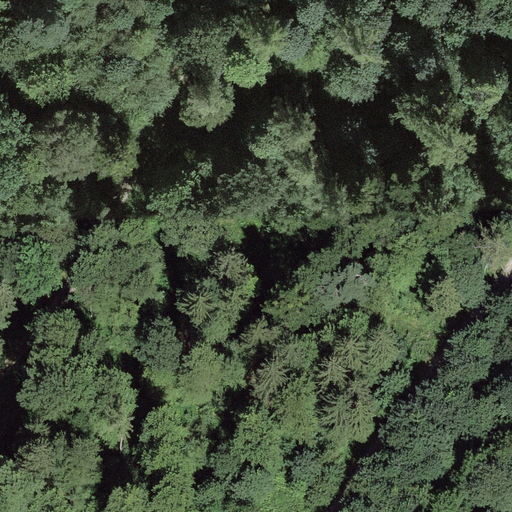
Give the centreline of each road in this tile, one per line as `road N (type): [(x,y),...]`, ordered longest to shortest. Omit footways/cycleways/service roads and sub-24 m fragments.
road 1 (track): [(0,370),(32,335),(218,48),(259,0)]
road 2 (track): [(511,251),(326,511)]
